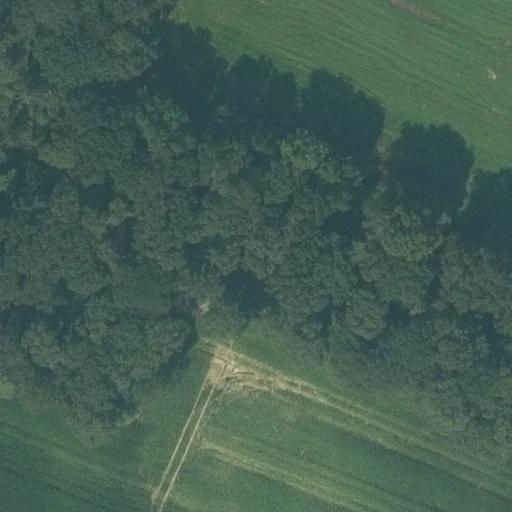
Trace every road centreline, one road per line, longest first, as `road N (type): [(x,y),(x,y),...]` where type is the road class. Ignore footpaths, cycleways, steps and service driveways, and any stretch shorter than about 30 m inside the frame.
road 1 (track): [(511,352),(382,291),(9,142)]
road 2 (track): [(382,291),(299,211),(287,168),(298,134)]
road 3 (track): [(11,0),(163,71)]
road 4 (track): [(0,139),(9,142),(110,48)]
